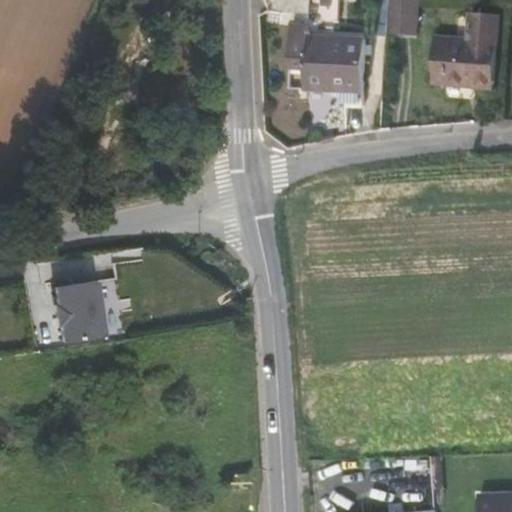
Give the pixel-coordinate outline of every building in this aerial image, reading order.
[(393,11),(393,0),(379,0),(378,12),(393,11)] [(420,23),(421,0),(393,0),(393,11),(392,21),(420,23)] [(474,13),(472,40),(437,37),(434,83),(496,88),(500,15),(474,13)] [(366,99),(370,39),(335,36),(335,42),(312,40),(314,26),(294,24),(291,63),(310,65),(308,87),(347,90),(347,97),(366,99)] [(63,338),(103,333),(97,279),(56,284),(58,302),(55,302),(57,322),(61,321),(63,338)] [(511,511),(511,494),(484,496),(484,511),(511,511)] [(440,511),(440,510),(410,511),(410,503),(398,503),(398,511),(440,511)]
